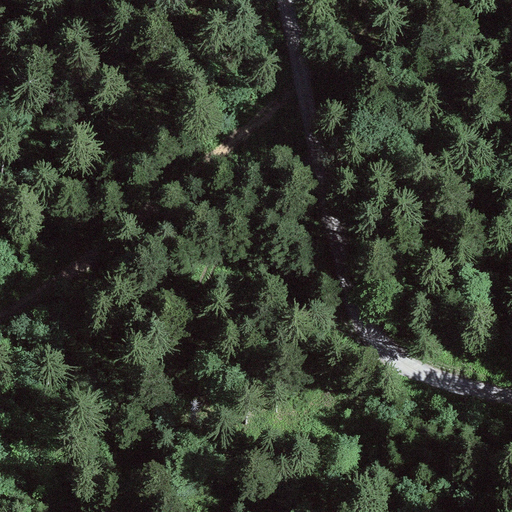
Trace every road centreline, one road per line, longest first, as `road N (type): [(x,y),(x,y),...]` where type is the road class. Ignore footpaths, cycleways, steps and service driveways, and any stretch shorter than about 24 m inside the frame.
road 1 (unclassified): [(511,400),(401,366),(365,339),(340,282),(284,0)]
road 2 (track): [(0,308),(53,281),(305,90)]
